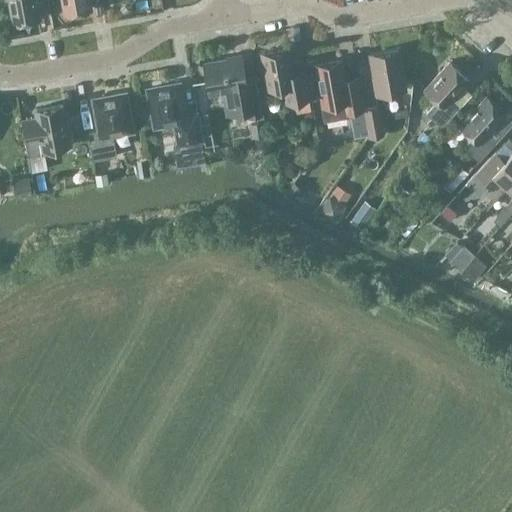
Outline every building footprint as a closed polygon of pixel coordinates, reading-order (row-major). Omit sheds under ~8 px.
[(8,0),(13,22),(38,17),(35,0),(8,0)] [(61,0),(64,12),(90,8),(88,0),(61,0)] [(511,0),(501,0),(511,8),(511,6),(511,0)] [(284,101),(308,97),(303,69),(291,71),(287,47),(259,52),(266,88),(282,85),(284,101)] [(372,93),(403,88),(397,49),(369,54),(373,76),(369,76),(372,93)] [(239,56),(203,62),(208,92),(222,89),(225,114),(246,111),(246,116),(260,113),(256,89),(246,91),(243,75),(239,56)] [(348,111),(360,108),(355,77),(343,79),(340,59),(314,64),(321,104),(324,120),(349,116),(348,111)] [(450,97),(467,78),(448,60),(424,87),(436,99),(424,112),(440,126),(459,105),(450,97)] [(184,114),(178,82),(146,88),(149,104),(151,116),(153,126),(172,122),(180,164),(205,159),(201,138),(200,139),(195,112),(184,114)] [(111,134),(131,130),(124,92),(92,98),(97,130),(86,132),(92,159),(115,155),(111,134)] [(485,134),(504,112),(485,94),(458,124),(471,136),(462,147),(477,160),(494,142),(485,134)] [(42,148),(68,144),(60,103),(34,108),(36,117),(20,119),(27,156),(43,153),(42,148)] [(149,104),(140,105),(142,118),(151,116),(149,104)] [(377,105),(363,108),(367,135),(381,133),(377,105)] [(261,120),(249,122),(252,135),(264,133),(261,120)] [(506,186),(511,179),(511,148),(503,158),(494,150),(474,172),(490,187),(498,178),(506,186)] [(43,154),(27,157),(30,171),(46,168),(43,154)] [(451,191),(468,172),(458,163),(440,181),(451,191)] [(94,173),(96,184),(107,182),(105,171),(94,173)] [(409,171),(398,183),(407,191),(418,178),(409,171)] [(18,193),(33,191),(30,175),(16,178),(18,193)] [(285,190),(293,195),(300,186),(292,180),(285,190)] [(329,192),(319,208),(335,217),(344,202),(329,192)] [(365,201),(351,220),(359,227),(373,207),(365,201)] [(446,204),(439,210),(449,219),(455,212),(446,204)] [(456,241),(443,254),(449,259),(461,245),(456,241)] [(460,267),(474,252),(463,243),(461,245),(449,259),(460,267)] [(460,267),(473,279),(487,263),(474,252),(460,267)]
